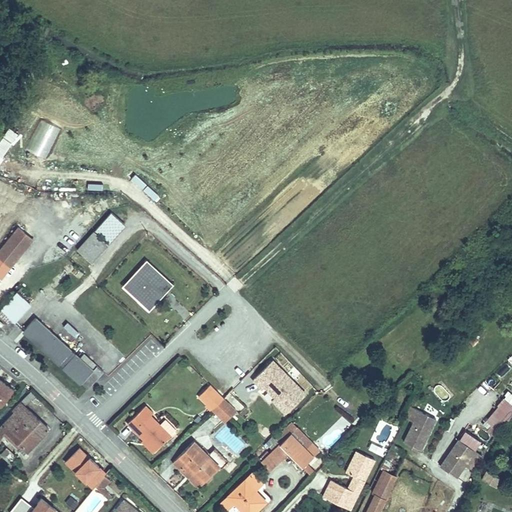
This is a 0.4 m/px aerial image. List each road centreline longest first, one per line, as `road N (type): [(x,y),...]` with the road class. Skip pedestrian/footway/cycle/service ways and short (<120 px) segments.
road 1 (track): [(454,0),(460,54),(453,84),(226,298)]
road 2 (residential): [(0,353),(174,511)]
road 3 (unknown): [(232,288),(327,385)]
